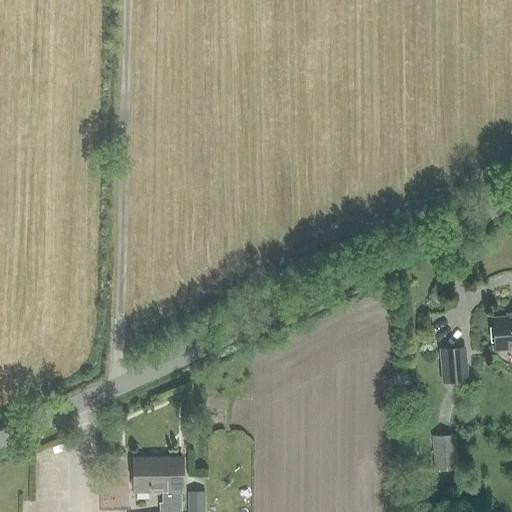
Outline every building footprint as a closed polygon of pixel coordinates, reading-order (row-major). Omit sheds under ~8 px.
[(511,316),(492,319),(495,350),(511,349),(511,316)] [(465,346),(438,348),(441,384),(468,382),(465,346)] [(456,470),(454,435),(432,436),(434,471),(456,470)] [(181,511),(181,491),(182,491),(182,458),(133,459),(134,492),(162,491),(162,503),(159,503),(159,511),(181,511)] [(204,511),(205,503),(187,503),(187,511),(204,511)]
